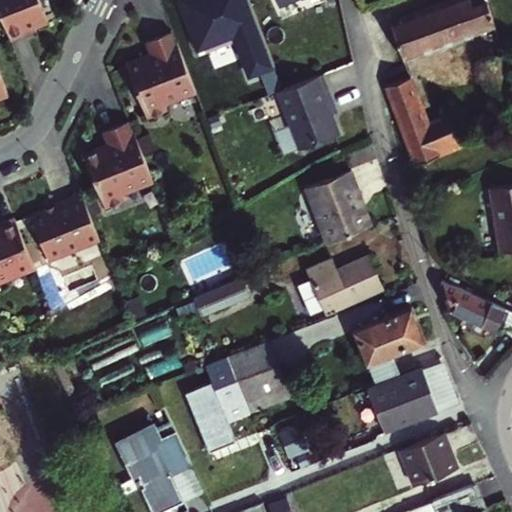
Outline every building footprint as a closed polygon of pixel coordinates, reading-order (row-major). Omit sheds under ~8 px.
[(0,0),(0,13),(10,39),(25,34),(23,29),(44,21),(36,0),(0,0)] [(174,0),(194,50),(229,37),(245,77),(273,66),(246,0),(174,0)] [(392,17),(387,19),(401,57),(472,31),(490,25),(482,0),(438,0),(425,5),(416,8),(392,17)] [(196,92),(176,40),(175,40),(170,29),(144,39),(149,52),(150,54),(126,64),(148,120),(169,113),(165,104),(196,92)] [(511,90),(507,74),(498,44),(473,54),(482,85),(486,98),(502,95),(511,90)] [(149,52),(125,61),(126,64),(150,54),(149,52)] [(322,72),(277,90),(299,148),(338,132),(331,112),(336,110),(335,108),(330,110),(325,99),(331,96),(322,72)] [(407,75),(384,83),(413,163),(437,153),(437,154),(461,144),(448,113),(425,122),(407,75)] [(152,184),(133,132),(132,132),(127,121),(100,131),(106,144),(106,146),(82,155),(104,212),(125,204),(121,196),(152,184)] [(106,144),(82,153),(82,155),(106,146),(106,144)] [(321,233),(325,242),(367,224),(356,195),(358,194),(347,169),(302,187),(321,233)] [(511,184),(487,189),(498,251),(511,248),(511,184)] [(98,235),(80,190),(54,200),(56,204),(31,214),(47,255),(98,235)] [(14,215),(0,221),(0,225),(0,226),(0,278),(34,265),(14,215)] [(325,242),(321,233),(305,240),(308,249),(325,242)] [(310,271),(328,316),(385,294),(370,258),(339,271),(334,260),(310,271)] [(213,289),(193,298),(201,318),(249,297),(241,277),(223,284),(213,289)] [(511,310),(501,306),(444,280),(445,305),(456,310),(452,317),(460,320),(463,313),(500,329),(504,320),(511,323),(511,328),(505,336),(511,342),(511,310)] [(137,294),(124,300),(131,319),(145,313),(137,294)] [(418,343),(405,310),(348,333),(360,365),(418,343)] [(157,320),(130,332),(136,346),(163,335),(157,320)] [(270,339),(206,364),(229,424),(293,399),(270,339)] [(75,387),(58,356),(49,360),(78,414),(95,407),(84,384),(75,387)] [(447,360),(425,369),(443,411),(464,402),(447,360)] [(425,369),(372,391),(385,420),(391,433),(407,426),(443,411),(425,369)] [(164,436),(156,421),(116,441),(136,480),(142,478),(147,487),(145,488),(157,511),(163,511),(188,499),(175,473),(194,463),(192,459),(176,430),(164,436)] [(442,433),(401,447),(414,481),(454,467),(442,433)] [(350,479),(336,485),(340,494),(354,488),(350,479)] [(455,511),(477,505),(469,484),(432,497),(395,511),(391,511),(455,511)]
